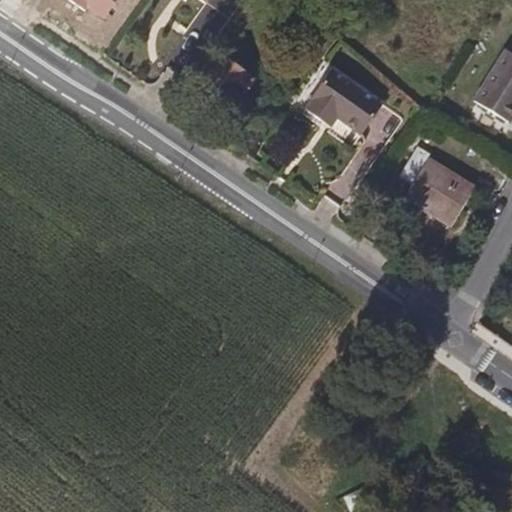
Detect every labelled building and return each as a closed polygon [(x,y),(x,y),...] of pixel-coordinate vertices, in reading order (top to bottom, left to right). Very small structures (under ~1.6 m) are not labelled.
[(233,44),(264,2),(261,0),(246,0),(222,35),(233,44)] [(511,60),(500,54),(467,107),(503,129),(511,116),(511,60)] [(237,102),(253,81),(224,60),(202,89),(222,105),(228,96),(237,102)] [(353,140),(377,109),(327,70),(302,99),(306,103),(298,111),(321,131),(329,121),(353,140)] [(446,228),(471,191),(447,175),(425,162),(411,152),(393,176),(407,187),(401,197),(428,214),(446,228)]
